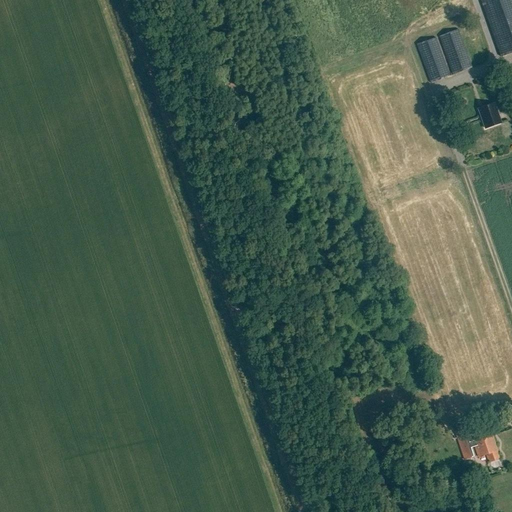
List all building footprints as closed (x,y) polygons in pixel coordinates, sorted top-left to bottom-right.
[(511,0),(479,0),(499,57),(511,52),(511,0)] [(457,30),(438,37),(452,75),(471,68),(457,30)] [(416,44),(431,83),(450,76),(436,37),(416,44)] [(477,109),(484,130),(501,123),(494,103),(477,109)] [(478,458),(486,455),(489,463),(499,460),(496,452),(498,451),(492,435),(490,436),(489,432),(485,433),(486,437),(473,442),(473,443),(469,444),(465,433),(456,436),(455,433),(465,461),(474,458),(471,449),(474,447),(478,458)]
